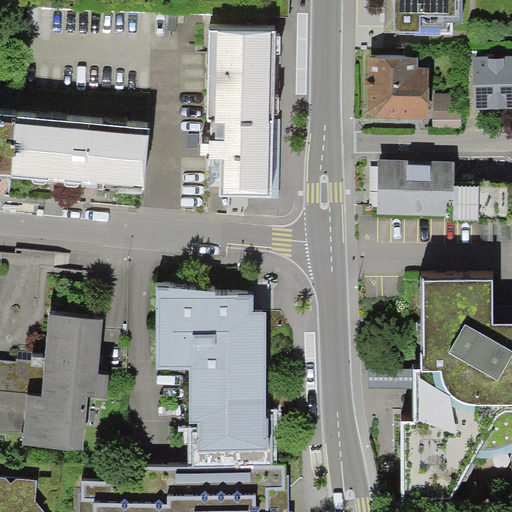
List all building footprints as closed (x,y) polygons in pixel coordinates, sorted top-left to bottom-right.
[(289,0),(44,0),(44,5),(288,11),(289,0)] [(398,0),(398,29),(456,31),(457,21),(462,20),(462,16),(478,15),(477,0),(398,0)] [(291,26),(209,25),(208,132),(208,190),(287,192),(291,26)] [(419,54),(369,55),(369,108),(374,112),(438,116),(439,74),(420,75),(419,54)] [(511,56),(475,56),(474,104),(511,104),(511,56)] [(165,124),(0,108),(0,172),(159,187),(165,124)] [(461,159),(380,161),(380,210),(461,215),(461,159)] [(422,411),(402,419),(401,492),(468,492),(511,416),(511,272),(419,269),(422,411)] [(263,292),(157,283),(157,357),(191,363),(189,457),(278,459),(279,308),(264,308),(263,292)] [(0,425),(21,428),(27,439),(94,446),(114,318),(51,307),(45,350),(0,349),(0,425)] [(135,478),(80,477),(79,511),(265,511),(266,503),(266,489),(277,489),(288,489),(289,470),(285,470),(285,460),(136,458),(135,478)] [(39,511),(41,481),(0,476),(0,511),(39,511)] [(288,508),(288,489),(277,489),(266,489),(265,511),(291,511),(292,508),(288,508)]
